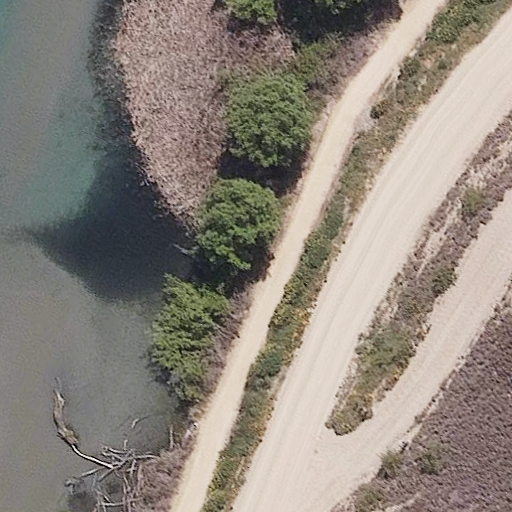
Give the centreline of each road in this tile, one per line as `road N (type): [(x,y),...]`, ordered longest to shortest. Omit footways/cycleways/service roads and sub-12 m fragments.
road 1 (unclassified): [(281,443),(395,202),(511,52)]
road 2 (unclassified): [(281,443),(360,450),(456,313),(498,205),(511,191)]
